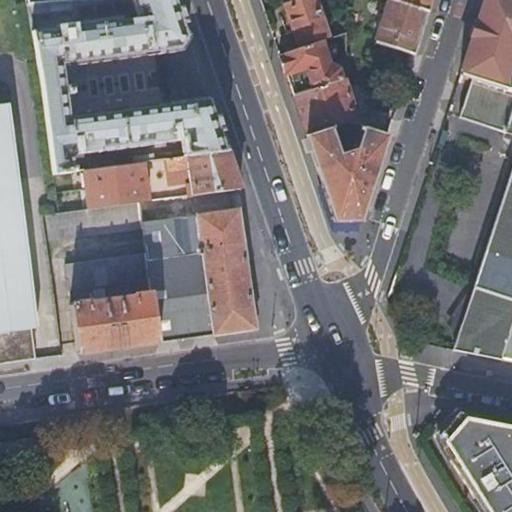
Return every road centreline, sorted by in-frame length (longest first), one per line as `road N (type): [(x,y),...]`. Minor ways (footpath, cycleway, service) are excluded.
road 1 (residential): [(335,344),(372,278),(461,0)]
road 2 (tertiary): [(207,0),(296,260),(335,344)]
road 3 (residential): [(335,344),(0,395)]
road 4 (unknown): [(52,386),(19,89),(0,63)]
road 5 (residential): [(349,377),(390,372),(511,391)]
road 6 (tertiary): [(349,377),(369,443),(408,511)]
